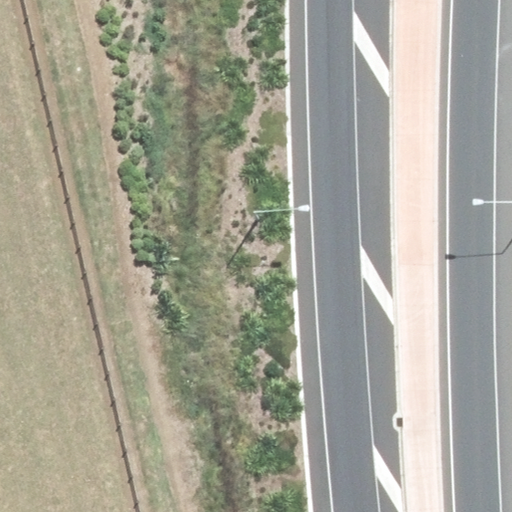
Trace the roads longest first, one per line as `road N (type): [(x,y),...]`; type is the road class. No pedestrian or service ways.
road 1 (trunk): [(345,511),(326,0)]
road 2 (trunk): [(475,0),(467,265),(476,511)]
